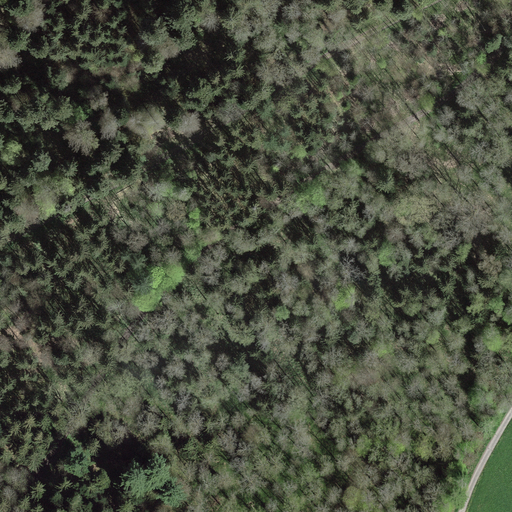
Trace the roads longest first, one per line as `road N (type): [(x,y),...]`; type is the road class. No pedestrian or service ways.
road 1 (track): [(511,36),(476,75),(205,247),(109,354),(7,511)]
road 2 (track): [(0,244),(185,148),(353,37),(427,0)]
